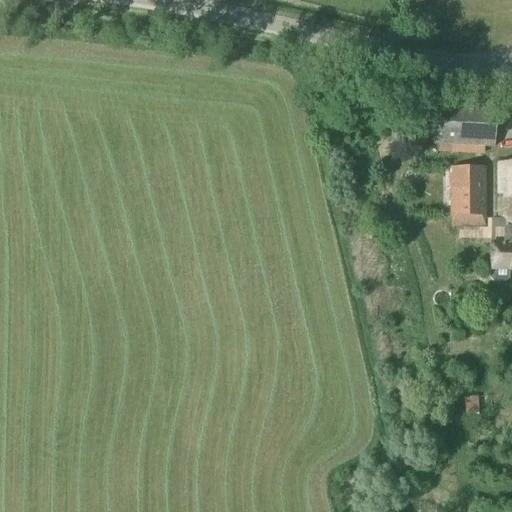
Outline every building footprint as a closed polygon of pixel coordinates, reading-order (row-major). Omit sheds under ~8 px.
[(431,143),(492,145),(494,107),(433,105),(431,143)] [(497,165),(497,194),(511,194),(511,164),(497,164),(497,165)] [(451,169),(452,227),(485,226),(484,169),(451,169)] [(489,273),(489,281),(491,282),(505,282),(507,281),(507,273),(511,272),(511,194),(497,194),(497,230),(490,230),(490,244),(489,244),(489,273)] [(464,400),(467,414),(477,412),(475,399),(464,400)]
